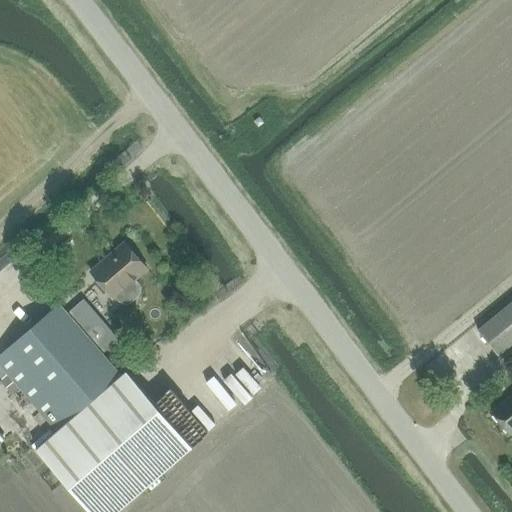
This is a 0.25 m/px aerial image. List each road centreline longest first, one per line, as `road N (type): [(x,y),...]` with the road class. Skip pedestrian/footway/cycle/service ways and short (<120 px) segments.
road 1 (unclassified): [(464,511),(80,0)]
road 2 (unknown): [(183,138),(0,295)]
